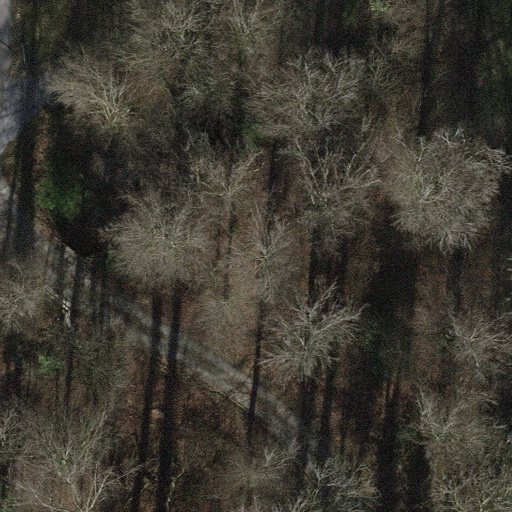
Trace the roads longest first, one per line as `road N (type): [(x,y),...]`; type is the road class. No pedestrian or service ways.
road 1 (track): [(0,214),(92,297),(258,383),(352,511)]
road 2 (track): [(0,101),(200,0)]
